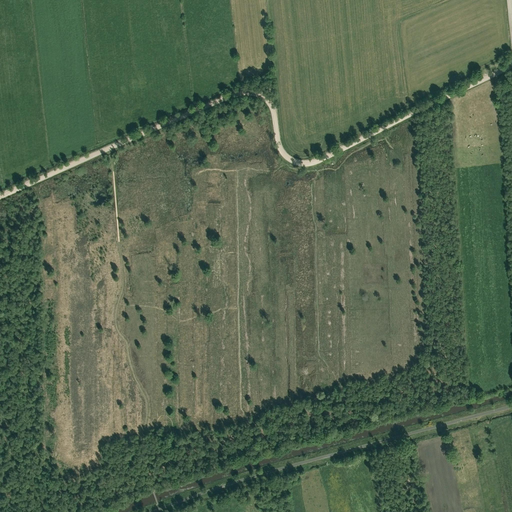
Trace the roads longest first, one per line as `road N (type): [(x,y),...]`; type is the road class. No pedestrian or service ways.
road 1 (track): [(511,62),(315,160),(284,153),(269,101),(247,88),(110,146)]
road 2 (track): [(159,508),(511,406)]
road 3 (track): [(110,146),(0,195)]
